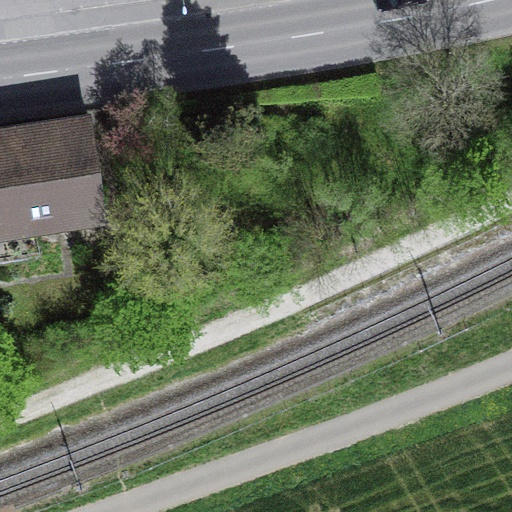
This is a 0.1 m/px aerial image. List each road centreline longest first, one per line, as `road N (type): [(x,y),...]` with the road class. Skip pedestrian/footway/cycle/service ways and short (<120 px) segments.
road 1 (track): [(511,196),(403,253),(112,370),(0,427)]
road 2 (primary): [(0,76),(492,0)]
road 3 (track): [(130,511),(332,443),(511,362)]
